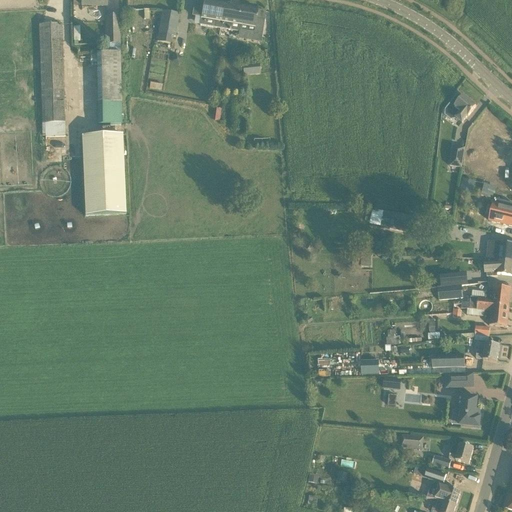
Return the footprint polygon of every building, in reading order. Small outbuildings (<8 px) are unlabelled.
[(195,0),(192,17),(201,19),(200,26),(214,28),(220,29),(221,22),(223,22),(226,5),(204,1),(203,2),(195,0)] [(221,22),(220,29),(226,30),(239,33),(240,31),(254,33),(255,28),(256,20),(264,21),(265,12),(258,11),(258,10),(231,5),(226,5),(223,22),(221,22)] [(162,11),(158,34),(175,37),(179,14),(162,11)] [(106,45),(119,45),(118,16),(105,16),(106,45)] [(42,124),(64,123),(61,25),(40,26),(42,124)] [(121,126),(120,53),(97,54),(98,126),(121,126)] [(244,76),(260,74),(259,64),(242,66),(244,76)] [(457,95),(450,104),(455,107),(456,108),(451,113),(458,118),(457,119),(462,123),(467,117),(468,117),(469,115),(476,107),(463,97),(462,99),(457,95)] [(102,136),(82,137),(85,216),(125,215),(122,135),(114,135),(102,136)] [(462,169),(465,148),(453,146),(449,167),(462,169)] [(474,193),(477,181),(464,178),(461,190),(474,193)] [(489,221),(511,226),(511,204),(494,200),(489,221)] [(392,214),(389,230),(415,235),(419,219),(392,214)] [(486,258),(511,260),(511,244),(506,244),(488,242),(486,258)] [(352,256),(352,269),(360,269),(360,268),(370,268),(370,256),(352,256)] [(511,260),(486,258),(486,260),(485,260),(485,263),(484,263),(484,274),(486,274),(486,278),(497,277),(497,274),(511,276),(511,260)] [(466,273),(440,276),(441,288),(461,286),(467,285),(466,273)] [(438,301),(462,299),(461,286),(441,288),(437,288),(438,301)] [(465,303),(467,303),(509,308),(511,289),(494,287),(494,289),(489,289),(489,291),(486,290),(486,293),(472,291),(472,297),(466,297),(465,303)] [(507,328),(509,308),(467,303),(465,303),(461,303),(461,309),(468,310),(467,316),(484,318),(484,313),(491,314),(489,326),(507,328)] [(453,311),(452,319),(459,319),(460,316),(462,316),(462,312),(453,311)] [(474,341),(488,342),(490,329),(476,328),(474,341)] [(388,331),(389,345),(400,345),(399,331),(388,331)] [(499,346),(490,345),(486,344),(484,353),(477,352),(476,359),(483,360),(496,363),(499,346)] [(464,357),(432,358),(432,368),(465,368),(464,357)] [(365,375),(383,375),(383,360),(364,361),(365,375)] [(459,374),(445,374),(445,389),(459,388),(459,374)] [(385,380),(384,389),(400,390),(401,382),(385,380)] [(459,397),(457,412),(461,413),(460,427),(480,429),(481,418),(479,418),(480,412),(476,411),(477,399),(459,397)] [(424,438),(402,436),(401,449),(423,451),(424,438)] [(459,462),(469,465),(473,449),(464,446),(460,445),(453,445),(451,452),(450,452),(449,459),(455,461),(459,462)] [(451,462),(435,457),(432,465),(449,469),(451,462)] [(447,476),(428,470),(425,478),(444,485),(447,476)] [(438,500),(456,506),(460,492),(451,489),(449,488),(449,489),(439,485),(438,488),(431,486),(427,498),(438,500)] [(438,500),(435,507),(433,507),(431,511),(453,511),(456,506),(438,500)]
